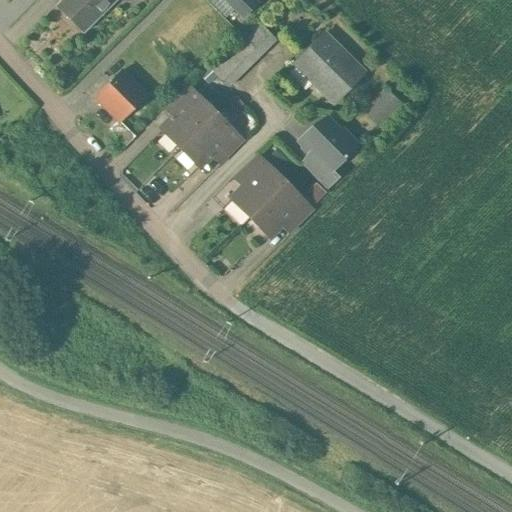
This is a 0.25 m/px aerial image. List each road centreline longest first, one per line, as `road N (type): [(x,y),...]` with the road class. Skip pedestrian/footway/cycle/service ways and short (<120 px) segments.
road 1 (unclassified): [(511,475),(232,302),(180,258),(0,53)]
road 2 (unclassified): [(346,511),(246,455),(0,377)]
